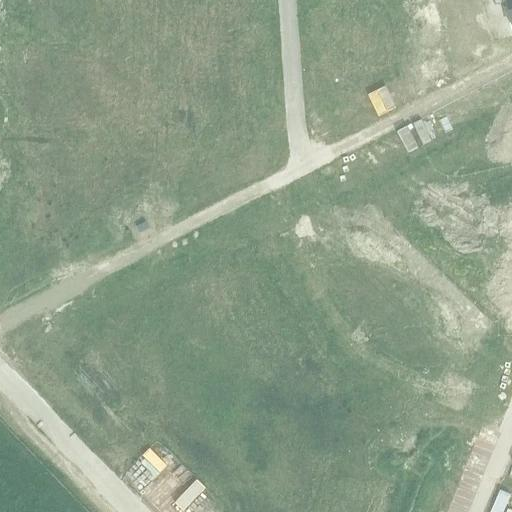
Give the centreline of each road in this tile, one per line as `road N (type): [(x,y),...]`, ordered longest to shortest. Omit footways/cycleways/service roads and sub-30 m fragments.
road 1 (residential): [(298,168),(0,323)]
road 2 (residential): [(511,62),(298,168)]
road 3 (residential): [(0,370),(135,511)]
road 4 (residential): [(287,0),(298,168)]
